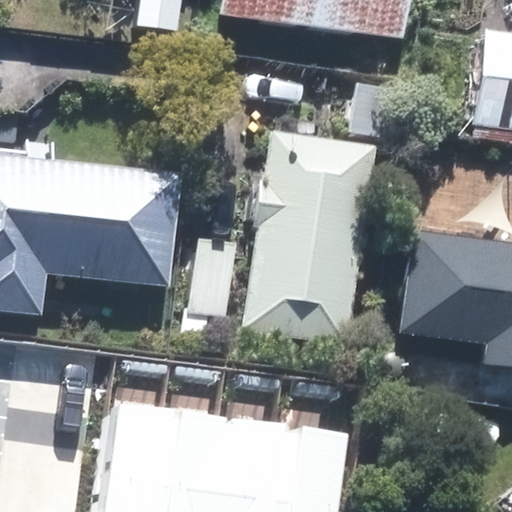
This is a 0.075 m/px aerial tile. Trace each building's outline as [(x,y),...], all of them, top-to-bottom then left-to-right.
[(168,0),(126,0),(123,36),(164,40),(168,0)] [(395,0),(192,0),(190,33),(392,48),(395,0)] [(511,50),(462,46),(454,139),(511,144),(511,50)] [(386,94),(334,89),(329,145),(380,150),(386,94)] [(328,360),(348,155),(241,145),(221,349),(328,360)] [(0,328),(22,329),(24,289),(157,297),(163,186),(0,176),(0,328)] [(511,381),(511,255),(386,249),(381,344),(461,348),(459,379),(511,381)] [(212,343),(218,257),(172,254),(166,340),(212,343)] [(152,511),(167,409),(104,400),(90,511),(152,511)] [(216,511),(230,418),(167,409),(152,511),(216,511)] [(281,511),(293,427),(230,418),(216,511),(281,511)] [(345,511),(355,436),(293,427),(281,511),(345,511)] [(511,511),(511,464),(505,456),(466,488),(486,511),(511,511)]
